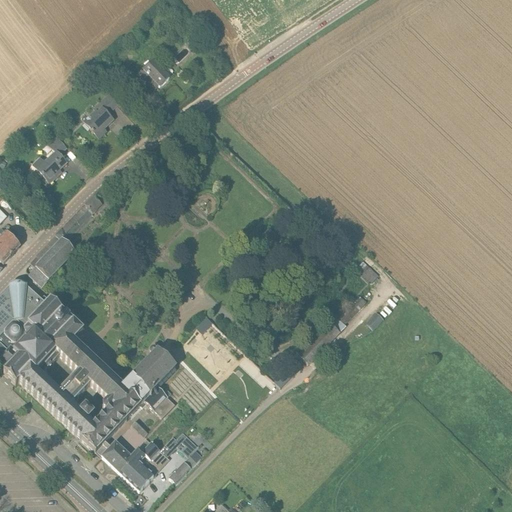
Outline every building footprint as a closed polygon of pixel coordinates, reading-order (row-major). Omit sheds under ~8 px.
[(182,37),(177,33),(173,37),(177,41),(182,37)] [(169,80),(162,72),(153,63),(142,74),(140,73),(138,76),(145,83),(136,92),(145,101),(154,92),(154,91),(158,87),(159,89),(169,80)] [(129,92),(123,86),(118,91),(124,97),(129,92)] [(112,122),(107,116),(117,106),(108,96),(93,111),(95,113),(83,124),(92,133),(99,140),(104,135),(101,133),(112,122)] [(66,164),(59,157),(66,150),(56,140),(49,147),(55,154),(44,164),(40,160),(33,167),(42,177),(49,185),(56,177),(54,175),(66,164)] [(36,259),(40,262),(41,264),(29,277),(42,290),(75,256),(61,242),(88,212),(92,216),(102,206),(93,198),(67,225),(55,238),(36,259)] [(0,225),(6,219),(0,212),(0,262),(1,263),(0,264),(3,266),(9,259),(14,255),(13,255),(19,248),(1,230),(0,231),(0,225)] [(274,229),(263,239),(278,255),(288,245),(274,229)] [(40,262),(36,259),(30,265),(34,269),(40,262)] [(364,262),(356,271),(371,285),(380,276),(364,262)] [(28,289),(18,284),(17,284),(15,284),(13,285),(11,285),(10,287),(9,288),(0,297),(0,364),(7,370),(3,375),(14,386),(29,371),(34,376),(57,353),(52,348),(59,341),(64,346),(79,330),(50,302),(46,306),(28,289)] [(366,304),(359,298),(357,295),(328,325),(297,357),(308,368),(339,335),(338,333),(366,304)] [(376,314),(365,325),(372,332),(383,321),(376,314)] [(206,321),(196,332),(201,338),(212,326),(206,321)] [(174,407),(157,390),(176,370),(157,352),(132,380),(123,389),(73,344),(83,334),(79,330),(64,346),(59,341),(52,348),(57,353),(34,376),(29,371),(14,386),(15,387),(18,383),(80,442),(80,443),(81,442),(94,454),(93,455),(94,455),(96,457),(107,445),(143,405),(161,422),(174,407)] [(295,374),(290,369),(288,367),(273,383),(280,390),(295,374)] [(130,427),(143,439),(153,428),(150,426),(144,432),(135,423),(130,427)] [(165,446),(173,453),(181,444),(187,438),(183,434),(175,441),(172,438),(165,446)] [(116,444),(111,449),(101,459),(120,477),(142,455),(137,450),(130,457),(116,444)] [(100,460),(101,459),(111,449),(107,445),(96,457),(100,460)] [(146,487),(153,478),(169,462),(167,460),(161,455),(150,445),(142,455),(120,477),(139,495),(146,487)] [(194,446),(187,453),(191,457),(198,449),(194,446)] [(175,487),(196,466),(189,459),(168,480),(175,487)]
